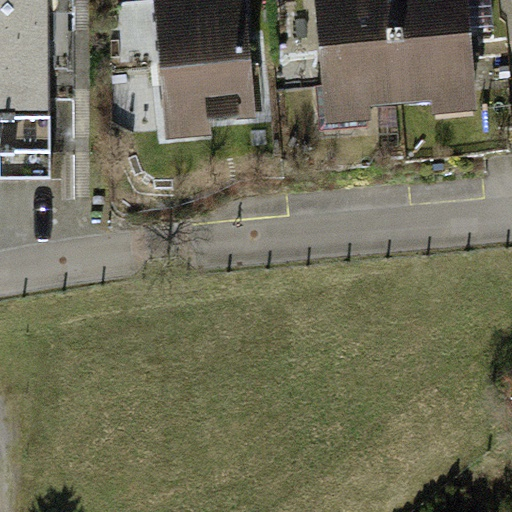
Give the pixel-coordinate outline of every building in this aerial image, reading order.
[(0,0),(0,80),(54,80),(54,0),(0,0)] [(245,0),(175,0),(162,1),(171,106),(196,105),(209,118),(254,113),(245,0)] [(392,0),(323,0),(332,86),(321,87),(325,131),(372,127),(370,103),(402,100),(392,0)] [(465,0),(392,0),(402,100),(438,97),(440,121),(477,118),(465,0)] [(54,80),(0,80),(0,183),(55,183),(54,80)]
